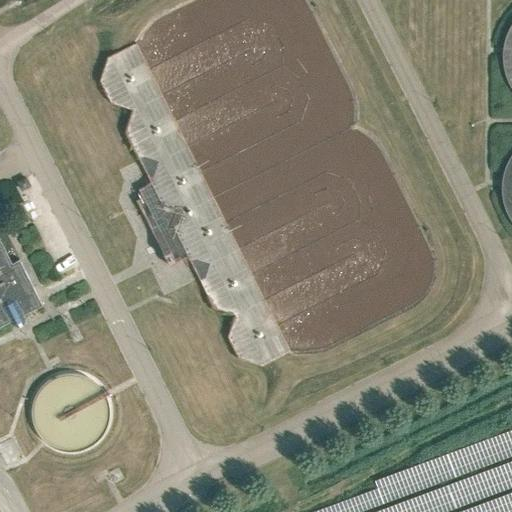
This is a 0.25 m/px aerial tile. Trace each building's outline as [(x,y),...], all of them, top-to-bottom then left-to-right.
[(511,11),(509,13),(499,51),(499,57),(511,90),(511,11)] [(262,365),(290,351),(136,43),(107,57),(100,80),(110,101),(133,109),(125,131),(151,182),(139,188),(143,196),(137,199),(169,264),(187,255),(213,306),(235,314),(228,336),(239,357),(262,365)] [(511,225),(511,145),(500,185),(511,225)] [(0,330),(14,324),(16,328),(22,330),(26,328),(28,322),(26,318),(43,309),(20,263),(13,267),(0,241),(0,330)] [(31,442),(93,452),(104,380),(42,371),(31,442)]
